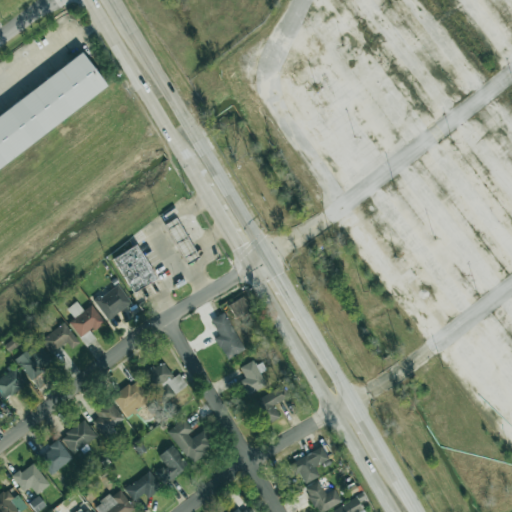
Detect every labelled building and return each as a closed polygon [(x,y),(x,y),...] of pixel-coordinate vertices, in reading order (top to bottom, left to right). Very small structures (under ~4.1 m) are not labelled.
[(0,165),(107,88),(82,54),(0,113),(0,165)] [(192,254),(176,218),(164,224),(180,260),(192,254)] [(113,258),(131,292),(155,280),(136,245),(113,258)] [(108,320),(132,302),(117,283),(94,301),(108,320)] [(227,304),(235,318),(249,310),(242,296),(227,304)] [(82,310),(76,301),(67,308),(74,318),(69,321),(86,345),(95,339),(89,332),(103,322),(91,304),(82,310)] [(244,350),(224,312),(210,320),(218,336),(214,338),(226,360),(244,350)] [(49,353),(66,343),(70,348),(78,344),(65,323),(40,338),(49,353)] [(29,379),(52,363),(37,343),(15,359),(29,379)] [(187,385),(178,374),(174,377),(161,360),(140,376),(162,404),(187,385)] [(245,378),(239,380),(247,395),(266,385),(253,360),(239,367),(245,378)] [(0,393),(4,399),(27,383),(14,365),(0,375),(0,393)] [(128,417),(149,398),(133,380),(111,399),(128,417)] [(252,400),(265,425),(280,417),(273,405),(291,396),(284,383),(252,400)] [(98,416),(91,422),(102,435),(123,418),(108,400),(94,412),(98,416)] [(166,432),(192,463),(210,448),(198,433),(192,439),(187,434),(193,429),(183,418),(166,432)] [(74,454),(96,435),(82,420),(60,438),(74,454)] [(37,458),(51,475),(72,457),(58,440),(37,458)] [(154,473),(164,485),(187,466),(171,445),(158,456),(164,464),(154,473)] [(298,472),(304,484),(319,476),(314,467),(328,459),(321,446),(287,464),(293,475),(298,472)] [(23,492),(31,487),(36,494),(49,485),(33,462),(12,476),(23,492)] [(132,501),(143,493),(147,498),(161,487),(148,470),(123,490),(132,501)] [(304,489),(316,511),(321,511),(341,501),(334,488),(325,493),(318,481),(304,489)] [(0,511),(18,511),(26,508),(14,487),(0,495),(0,511)] [(98,511),(128,511),(133,508),(119,490),(111,496),(109,494),(94,506),(98,511)] [(364,511),(354,496),(329,511),(364,511)]
